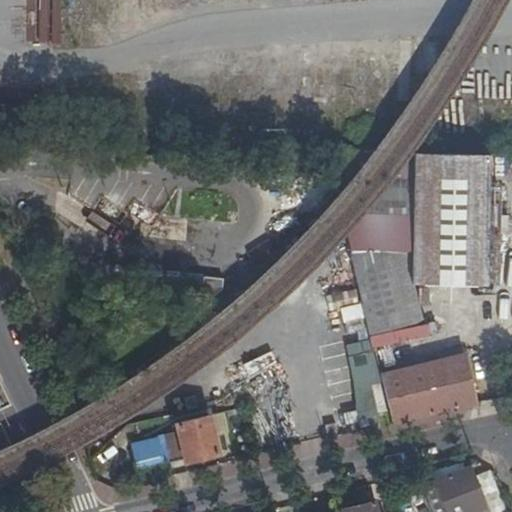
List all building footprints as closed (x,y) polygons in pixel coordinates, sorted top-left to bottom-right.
[(40,0),(39,42),(60,43),(60,0),(40,0)] [(314,46),(224,48),(225,71),(315,69),(314,46)] [(487,155),(414,154),(413,176),(412,253),(411,265),(485,267),(487,155)] [(334,173),(346,222),(353,251),(394,253),(412,253),(413,176),(391,176),(334,173)] [(394,253),(353,251),(374,339),(413,330),(394,253)] [(222,281),(199,278),(199,301),(201,299),(220,284),(222,281)] [(209,301),(220,290),(220,284),(201,299),(209,301)] [(341,322),(357,318),(353,303),(337,307),(341,322)] [(458,355),(376,374),(388,425),(472,406),(458,355)] [(123,446),(131,482),(159,475),(157,465),(180,460),(181,465),(215,457),(206,418),(171,426),(173,434),(123,446)] [(416,490),(425,511),(470,511),(475,510),(460,472),(416,490)] [(332,511),(373,511),(371,502),(332,511)]
